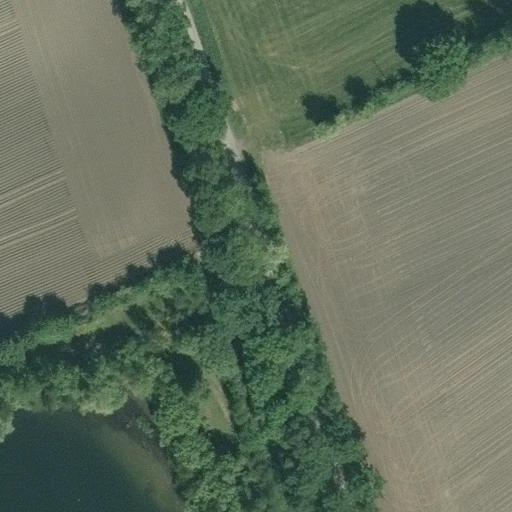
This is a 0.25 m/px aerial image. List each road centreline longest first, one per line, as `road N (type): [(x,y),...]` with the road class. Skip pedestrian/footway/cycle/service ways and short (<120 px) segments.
road 1 (unclassified): [(180,0),(362,511)]
road 2 (unclassified): [(268,511),(224,386)]
